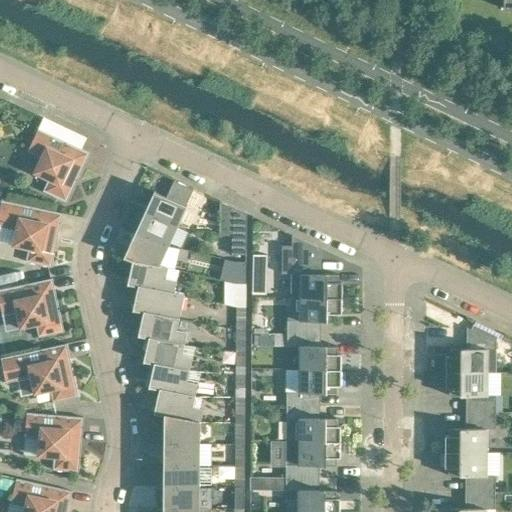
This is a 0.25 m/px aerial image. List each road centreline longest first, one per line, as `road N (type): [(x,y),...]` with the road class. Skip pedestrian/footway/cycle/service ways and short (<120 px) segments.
road 1 (tertiary): [(149,0),(511,173)]
road 2 (residential): [(105,511),(119,439),(83,247),(132,131)]
road 3 (tertiary): [(511,137),(223,0)]
road 4 (residential): [(394,252),(132,131)]
road 5 (residential): [(392,511),(394,252)]
road 6 (residential): [(132,131),(0,69)]
road 7 (residential): [(511,310),(394,252)]
